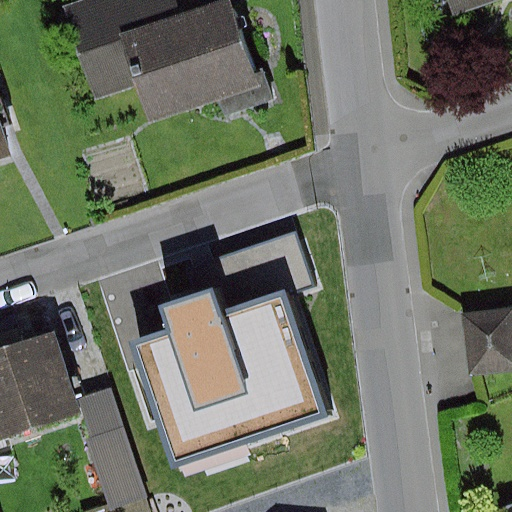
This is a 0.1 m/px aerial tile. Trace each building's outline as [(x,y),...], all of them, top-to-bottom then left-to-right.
[(155,121),(258,85),(229,2),(184,17),(177,0),(91,0),(66,9),(98,101),(142,85),(155,121)] [(454,0),(460,16),(506,0),(454,0)] [(0,121),(0,159),(12,155),(0,121)] [(161,326),(127,337),(175,479),(346,425),(296,283),(236,303),(228,277),(151,302),(161,326)] [(511,302),(472,305),(476,375),(511,372),(511,302)] [(73,336),(0,361),(0,454),(92,423),(122,511),(160,497),(123,389),(95,399),(73,336)] [(10,511),(3,487),(0,488),(0,511),(10,511)]
